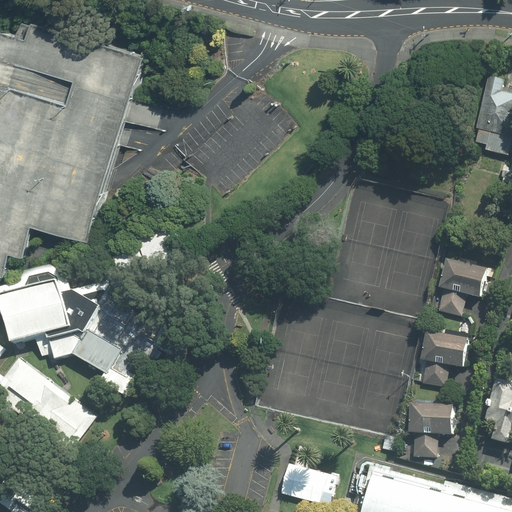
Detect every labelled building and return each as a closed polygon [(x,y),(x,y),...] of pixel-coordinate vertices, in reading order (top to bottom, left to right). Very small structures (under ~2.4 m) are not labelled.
[(130,109),(144,61),(21,25),(18,35),(0,29),(0,276),(2,277),(9,254),(24,258),(32,230),(90,246),(106,191),(123,133),(130,109)] [(508,82),(491,78),(476,142),(511,150),(511,148),(511,90),(507,89),(508,82)] [(511,166),(506,165),(503,177),(511,179),(511,166)] [(1,291),(15,345),(39,338),(46,363),(75,356),(107,373),(102,383),(127,398),(140,377),(132,372),(141,358),(149,363),(161,359),(166,352),(179,359),(190,342),(138,309),(145,299),(124,283),(188,260),(177,229),(168,227),(147,234),(143,239),(142,245),(114,254),(120,273),(105,277),(101,282),(73,290),(68,273),(57,268),(32,274),(26,286),(1,291)] [(490,270),(447,260),(435,311),(464,317),(469,296),(483,300),(490,270)] [(472,340),(429,332),(419,384),(448,389),(452,367),(466,370),(472,340)] [(100,419),(20,360),(7,376),(0,371),(0,362),(10,350),(0,342),(0,385),(2,387),(0,389),(0,399),(74,454),(100,419)] [(511,386),(497,383),(486,424),(497,427),(493,444),(510,448),(511,439),(511,386)] [(456,406),(412,405),(411,457),(440,458),(441,436),(456,436),(456,406)] [(447,484),(372,465),(360,511),(511,511),(511,497),(448,480),(447,484)] [(283,496),(324,506),(331,476),(291,466),(283,496)] [(42,511),(45,508),(3,480),(0,484),(0,503),(12,511),(42,511)]
